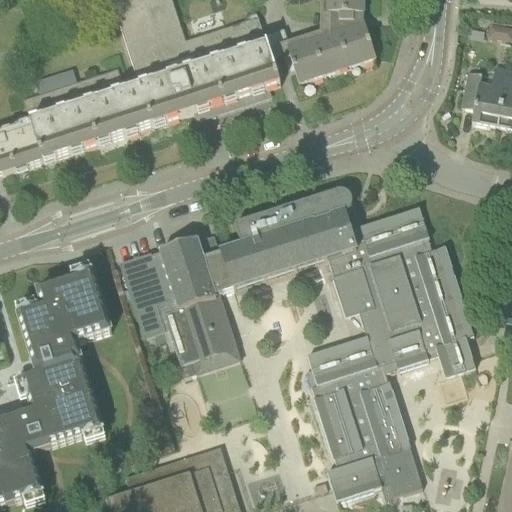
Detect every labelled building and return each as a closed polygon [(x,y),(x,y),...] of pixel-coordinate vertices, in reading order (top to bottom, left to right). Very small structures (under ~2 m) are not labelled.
[(258,22),(185,46),(170,0),(109,0),(136,81),(121,86),(117,74),(22,105),(27,119),(11,124),(14,134),(0,138),(0,181),(195,118),(197,124),(268,101),(266,95),(280,90),(269,55),(264,41),(258,22)] [(363,29),(363,0),(320,0),(319,37),(287,47),(283,35),(269,40),(264,41),(269,55),(280,52),(284,66),(290,64),(298,89),(375,64),(364,29),(363,29)] [(489,29),(487,42),(503,45),(505,32),(489,29)] [(498,134),(509,75),(494,73),(491,92),(480,90),(481,81),(468,78),(461,113),(474,115),(471,130),(498,134)] [(511,75),(509,75),(498,134),(511,137),(511,75)] [(344,197),(342,197),(340,197),(338,197),(337,197),(234,230),(241,250),(221,257),(221,258),(217,259),(214,251),(203,254),(206,263),(202,264),(197,245),(159,257),(160,259),(150,262),(150,260),(119,270),(143,346),(168,338),(183,384),(194,381),(194,382),(241,368),(219,299),(231,296),(231,298),(235,297),(235,300),(327,271),(326,268),(328,267),(333,283),(331,284),(344,324),(357,320),(365,344),(307,362),(316,390),(310,392),(314,404),(313,404),(332,464),(334,464),(337,474),(326,477),(336,508),(381,493),(384,506),(422,494),(409,453),(410,452),(389,388),(388,388),(385,379),(397,375),(397,376),(428,366),(428,365),(437,362),(444,383),(475,374),(465,344),(473,342),(445,252),(431,257),(428,244),(429,244),(419,214),(359,233),(364,247),(354,251),(344,219),(346,218),(348,217),(349,215),(350,214),(351,212),(352,210),(352,208),(352,206),(351,204),(350,202),(349,201),(348,199),(346,198),(344,197)] [(0,511),(23,505),(23,507),(25,511),(28,511),(45,507),(43,501),(43,500),(30,459),(82,442),(83,444),(85,450),(104,444),(102,437),(103,437),(75,349),(110,338),(92,278),(72,285),(72,286),(37,297),(42,313),(37,315),(37,313),(17,320),(35,378),(20,383),(26,403),(27,403),(31,414),(0,423),(0,511)] [(230,511),(218,472),(225,470),(220,453),(124,483),(129,500),(106,507),(107,511),(238,511),(230,511)]
